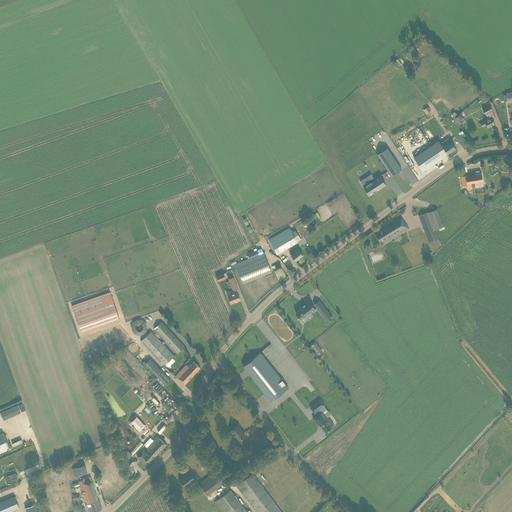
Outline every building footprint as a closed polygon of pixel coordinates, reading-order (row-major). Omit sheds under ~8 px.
[(491,116),(493,115),(491,110),(492,110),(490,106),(482,110),(485,114),(488,119),(480,123),(482,127),(486,125),(487,127),(494,124),(491,117),(491,116)] [(445,109),(440,113),(450,125),(455,122),(445,109)] [(443,141),(440,143),(442,147),(448,154),(456,149),(448,138),(443,141)] [(438,141),(413,158),(423,171),(448,154),(442,147),(438,141)] [(377,155),(392,177),(401,170),(387,148),(377,155)] [(462,177),(461,177),(462,186),(467,186),(467,189),(483,186),(482,178),(481,173),(462,177)] [(363,185),(364,187),(363,187),(369,195),(373,193),(374,193),(373,192),(375,191),(376,191),(385,185),(380,176),(372,181),(371,180),(363,185)] [(444,226),(437,209),(419,216),(429,242),(438,239),(434,230),(444,226)] [(408,227),(405,223),(404,224),(400,217),(374,233),(379,241),(382,239),(383,240),(386,238),(387,240),(390,238),(389,235),(398,229),(400,232),(408,227)] [(291,232),(291,231),(289,228),(269,240),(277,254),(297,242),(297,241),(300,239),(295,230),(291,232)] [(296,252),(291,255),(295,261),(303,255),(298,249),(295,251),(296,252)] [(271,272),(264,253),(258,255),(256,250),(248,254),(250,258),(235,264),(243,284),(271,272)] [(234,293),(227,296),(231,304),(240,300),(237,292),(238,291),(237,288),(233,277),(228,279),(233,290),(234,293)] [(71,305),(81,334),(120,320),(110,292),(71,305)] [(300,308),(295,312),(297,315),(298,316),(298,315),(300,317),(299,318),(302,322),(307,318),(308,320),(314,316),(311,312),(310,311),(314,308),(312,305),(309,301),(308,300),(302,305),(299,307),(300,308)] [(322,304),(318,308),(321,313),(322,312),(325,317),(330,313),(322,304)] [(146,320),(131,320),(130,333),(146,334),(146,320)] [(154,329),(177,354),(185,346),(162,321),(154,329)] [(174,356),(171,352),(167,348),(164,344),(165,343),(163,341),(162,343),(151,331),(141,341),(164,366),(174,356)] [(317,355),(322,351),(314,341),(309,346),(317,355)] [(243,366),(271,401),(288,388),(260,353),(243,366)] [(175,377),(184,385),(200,368),(193,361),(188,367),(186,365),(175,377)] [(157,377),(156,378),(163,386),(170,380),(163,372),(157,377)] [(319,409),(325,404),(320,398),(314,402),(319,409)] [(18,404),(0,412),(0,413),(3,420),(21,412),(18,404)] [(328,419),(321,410),(312,417),(318,424),(320,423),(325,431),(334,424),(329,418),(328,419)] [(138,431),(145,426),(135,415),(129,421),(138,431)] [(236,438),(235,439),(240,445),(245,441),(243,437),(245,435),(237,425),(230,430),(236,438)] [(3,432),(0,433),(0,452),(10,449),(3,432)] [(157,436),(147,448),(155,456),(166,444),(157,436)] [(149,462),(155,456),(147,448),(138,457),(142,462),(144,463),(146,460),(149,462)] [(253,459),(260,454),(258,451),(248,458),(250,462),(254,460),(253,459)] [(124,464),(127,472),(133,471),(131,466),(132,466),(136,461),(131,456),(124,464)] [(199,484),(208,495),(224,483),(216,471),(199,484)] [(179,480),(184,487),(188,484),(191,483),(192,484),(196,480),(193,476),(190,472),(179,480)] [(281,511),(252,473),(236,485),(256,511),(281,511)] [(92,511),(101,509),(90,476),(83,479),(83,480),(79,482),(85,500),(86,500),(89,511),(92,511)] [(112,478),(103,481),(107,493),(111,492),(110,487),(114,485),(112,478)] [(246,511),(244,508),(230,490),(216,500),(224,511),(246,511)] [(0,502),(0,511),(7,511),(19,508),(14,496),(0,502)]
